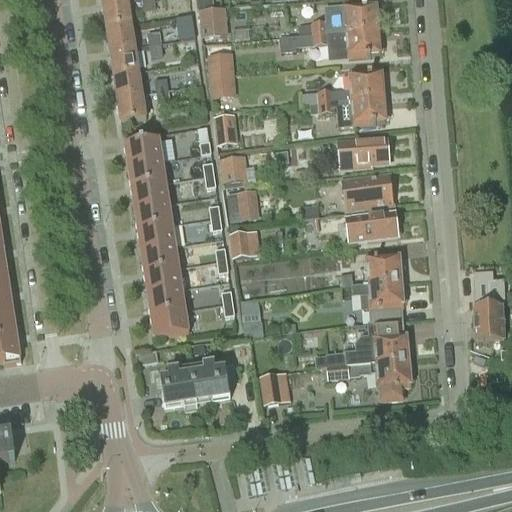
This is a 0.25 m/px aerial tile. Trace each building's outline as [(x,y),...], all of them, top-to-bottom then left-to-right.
[(100,0),(102,10),(128,6),(127,0),(100,0)] [(195,0),(197,13),(213,11),(211,0),(195,0)] [(153,1),(141,3),(143,17),(155,15),(153,1)] [(128,6),(102,10),(106,33),(132,29),(128,6)] [(311,30),(298,30),(298,40),(328,39),(347,38),(347,37),(379,35),(377,10),(366,11),(366,9),(326,12),(327,27),(311,29),(311,30)] [(200,43),(227,41),(225,13),(198,15),(200,43)] [(132,29),(106,33),(109,56),(135,52),(132,29)] [(298,40),(279,42),(280,58),(296,57),(296,52),(328,50),(329,63),(349,62),(370,60),(370,59),(381,58),(379,35),(347,37),(347,38),(328,39),(298,40)] [(146,38),(148,50),(161,49),(159,36),(146,38)] [(150,63),(163,61),(161,49),(148,50),(150,63)] [(135,52),(109,56),(113,80),(139,76),(135,52)] [(207,60),(209,82),(234,80),(232,58),(207,60)] [(139,76),(113,80),(117,104),(142,99),(139,76)] [(351,78),(352,96),(333,97),(333,95),(316,97),(300,99),(301,108),(310,108),(384,102),(382,79),(372,80),(371,77),(351,78)] [(209,82),(211,104),(236,102),(234,80),(209,82)] [(154,85),(156,98),(168,96),(166,83),(154,85)] [(157,110),(170,108),(168,96),(156,98),(157,110)] [(142,99),(117,104),(120,127),(146,123),(142,99)] [(310,108),(310,120),(334,118),(333,114),(336,114),(337,133),(371,130),(371,129),(375,128),(375,127),(385,126),(384,102),(310,108)] [(216,151),(238,149),(234,120),(213,122),(216,151)] [(371,174),(370,171),(370,170),(390,169),(389,157),(390,157),(389,145),(386,146),(386,143),(355,146),(336,147),(337,160),(335,160),(336,173),(339,173),(339,176),(371,174)] [(127,171),(162,166),(159,144),(124,149),(127,171)] [(207,148),(199,149),(201,159),(201,160),(209,159),(210,159),(209,148),(207,148)] [(218,164),(222,189),(248,185),(244,160),(218,164)] [(130,193),(166,187),(162,166),(127,171),(130,193)] [(211,169),(202,170),(203,179),(204,182),(212,181),(213,181),(212,169),(211,169)] [(212,181),(204,182),(205,189),(205,194),(214,193),(215,192),(213,181),(212,181)] [(345,218),(363,215),(393,211),(390,181),(359,185),(341,187),(345,218)] [(134,214),(169,209),(166,187),(130,193),(134,214)] [(230,227),(259,224),(255,196),(226,199),(230,227)] [(137,236),(172,231),(169,209),(134,214),(137,236)] [(217,211),(209,213),(210,222),(210,224),(219,222),(220,222),(218,211),(217,211)] [(364,221),(342,223),(344,248),(397,243),(397,240),(399,240),(398,229),(396,229),(395,227),(393,227),(392,219),(377,221),(377,219),(364,221)] [(219,222),(210,224),(211,232),(212,236),(221,235),(222,235),(220,222),(219,222)] [(140,258),(175,252),(172,231),(137,236),(140,258)] [(244,238),(231,240),(234,259),(246,257),(244,238)] [(143,279),(179,274),(175,252),(140,258),(143,279)] [(225,254),(215,255),(216,265),(216,267),(226,266),(225,254)] [(366,264),(368,289),(401,287),(399,261),(366,264)] [(226,266),(216,267),(218,276),(218,279),(228,277),(226,266)] [(147,301),(182,296),(179,274),(143,279),(147,301)] [(340,291),(352,290),(351,279),(339,279),(340,291)] [(0,303),(11,302),(7,280),(0,280),(0,303)] [(352,302),(369,300),(370,316),(403,313),(401,287),(368,289),(351,291),(352,302)] [(150,322),(185,317),(182,296),(147,301),(150,322)] [(231,297),(221,298),(222,300),(223,310),(233,308),(231,298),(231,297)] [(0,325),(14,324),(11,302),(0,303),(0,325)] [(241,310),(244,331),(261,328),(258,307),(241,310)] [(233,308),(223,310),(225,320),(225,322),(234,321),(234,318),(233,308)] [(502,310),(472,311),(474,347),(504,345),(502,310)] [(153,344),(189,339),(185,317),(150,322),(153,344)] [(0,348),(17,346),(14,324),(0,325),(0,348)] [(355,356),(325,359),(326,372),(410,365),(408,342),(406,342),(406,340),(404,340),(403,326),(369,329),(370,341),(360,342),(354,349),(355,356)] [(3,370),(21,368),(17,346),(0,348),(0,367),(3,367),(3,370)] [(511,355),(500,356),(501,366),(511,364),(511,355)] [(155,356),(135,359),(136,371),(157,368),(155,356)] [(377,395),(379,395),(380,407),(403,404),(402,392),(410,392),(410,386),(412,386),(410,365),(326,372),(326,373),(321,373),(322,382),(327,382),(327,385),(360,382),(360,381),(376,379),(377,395)] [(191,372),(197,410),(230,405),(226,377),(235,376),(234,369),(224,370),(225,375),(216,377),(214,369),(191,372)] [(164,415),(197,410),(191,372),(167,376),(168,384),(160,385),(164,415)] [(286,378),(259,382),(263,411),(290,407),(286,378)] [(0,466),(15,464),(14,456),(11,437),(0,439),(0,466)]
